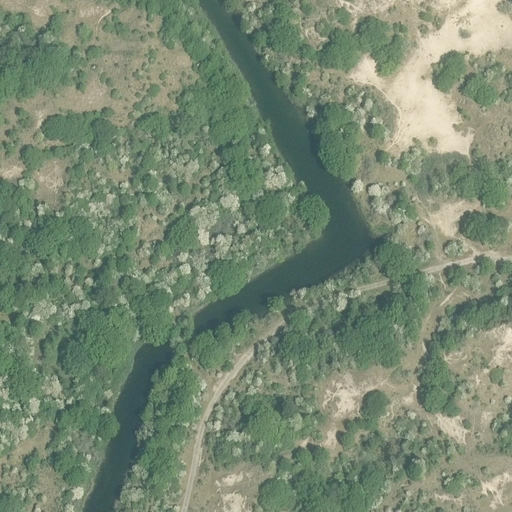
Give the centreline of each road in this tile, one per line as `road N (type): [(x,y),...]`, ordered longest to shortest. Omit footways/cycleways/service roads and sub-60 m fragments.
road 1 (track): [(184,511),(207,411),(272,331),(313,303),(476,263),(511,265)]
road 2 (track): [(116,0),(75,67),(34,65),(0,79)]
